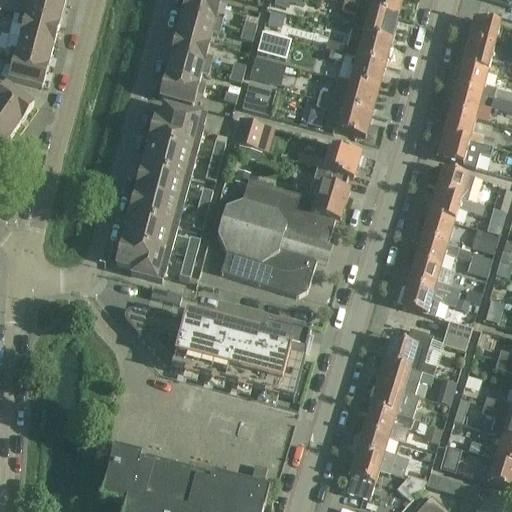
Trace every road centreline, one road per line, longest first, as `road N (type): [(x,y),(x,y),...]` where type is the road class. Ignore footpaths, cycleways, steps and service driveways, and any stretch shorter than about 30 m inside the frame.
road 1 (residential): [(298,511),(445,0)]
road 2 (residential): [(28,269),(61,282),(93,264),(164,0)]
road 3 (residential): [(96,0),(28,269)]
road 4 (residential): [(9,511),(3,461),(12,321),(28,269)]
